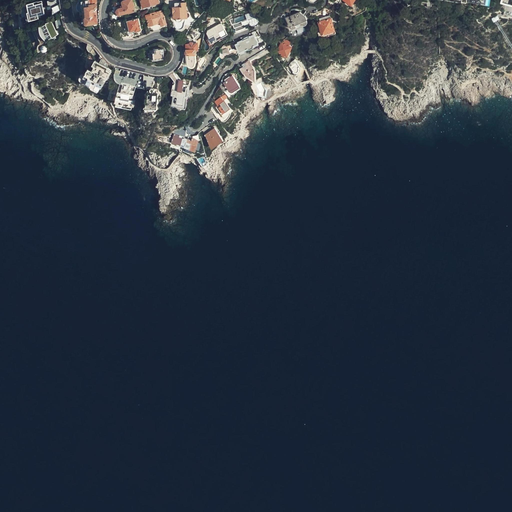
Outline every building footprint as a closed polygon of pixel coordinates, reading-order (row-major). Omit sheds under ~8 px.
[(45,12),(43,0),(27,0),(28,2),(12,6),(15,27),(26,25),(27,18),(42,15),(42,12),(45,12)] [(95,14),(94,10),(95,9),(97,7),(96,0),(89,0),(90,4),(86,5),(87,15),(86,16),(87,21),(89,22),(98,21),(97,14),(95,14)] [(135,9),(132,0),(121,0),(123,6),(118,7),(117,8),(116,9),(116,11),(117,12),(118,13),(119,13),(135,9)] [(187,11),(187,10),(186,10),(186,1),(175,2),(175,5),(173,6),(173,17),(176,17),(176,18),(177,20),(179,20),(181,20),(182,19),(182,17),(187,17),(187,16),(189,16),(190,14),(190,13),(189,11),(187,11)] [(145,15),(149,32),(150,32),(151,31),(152,30),(160,29),(163,30),(160,22),(163,21),(161,11),(145,15)] [(258,20),(256,15),(252,11),(246,14),(247,17),(248,19),(249,19),(251,23),(252,24),(254,25),(255,25),(256,24),(256,22),(256,21),(258,20)] [(308,21),(305,15),(300,11),(286,17),(291,28),(302,23),(303,24),(308,21)] [(335,28),(330,15),(326,16),(326,15),(321,17),(322,20),(319,21),(323,32),(329,30),(329,31),(331,32),(334,31),(334,30),(334,28),(335,28)] [(141,29),(138,17),(124,20),(127,31),(135,29),(135,30),(141,29)] [(58,29),(57,28),(57,25),(55,24),(55,23),(52,18),(46,19),(39,22),(40,28),(42,33),(47,38),(60,31),(58,29)] [(244,27),(241,19),(233,22),(236,31),(244,27)] [(227,34),(221,23),(207,31),(207,33),(212,42),(227,34)] [(240,51),(257,43),(254,35),(249,37),(249,36),(243,39),(243,40),(239,42),(237,44),(240,51)] [(186,43),(187,49),(188,62),(188,63),(189,64),(189,65),(190,65),(191,65),(192,64),(193,64),(194,64),(194,63),(194,61),(195,61),(195,59),(195,55),(196,55),(196,53),(196,52),(197,52),(197,51),(197,50),(196,50),(196,49),(198,49),(196,42),(186,43)] [(287,54),(291,45),(283,42),(281,42),(277,50),(287,54)] [(164,57),(163,48),(155,48),(155,51),(153,52),(154,58),(164,57)] [(81,69),(81,72),(100,82),(113,65),(96,54),(94,58),(95,60),(94,62),(90,60),(86,66),(85,68),(83,68),(81,69)] [(198,61),(196,69),(200,70),(206,61),(203,57),(198,61)] [(299,66),(293,59),(290,61),(291,63),(289,65),(293,71),(294,71),(294,72),(295,72),(296,71),(297,71),(297,70),(297,69),(297,68),(297,67),(299,66)] [(254,66),(250,60),(243,64),(245,66),(241,68),(246,76),(257,82),(256,69),(254,67),(254,66)] [(240,85),(232,74),(227,78),(228,79),(224,82),(231,92),(240,85)] [(135,96),(136,94),(135,93),(136,90),(137,85),(121,80),(116,97),(117,98),(116,101),(134,107),(136,100),(135,100),(136,97),(135,96)] [(187,94),(188,84),(174,82),(173,92),(175,93),(174,101),(184,103),(185,94),(187,94)] [(157,106),(158,87),(148,87),(148,92),(147,92),(146,105),(157,106)] [(230,107),(221,96),(215,101),(217,104),(215,106),(221,114),(230,107)] [(224,139),(216,126),(205,134),(212,148),(224,139)] [(191,140),(178,136),(179,135),(174,133),(172,142),(196,149),(199,140),(192,138),(191,140)]
